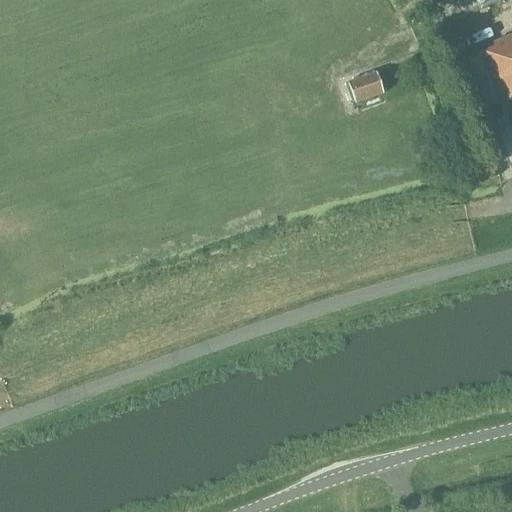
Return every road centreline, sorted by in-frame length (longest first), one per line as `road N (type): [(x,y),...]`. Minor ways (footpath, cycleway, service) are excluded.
road 1 (unclassified): [(0,431),(387,295),(511,260)]
road 2 (unclassified): [(247,511),(347,474),(511,432)]
